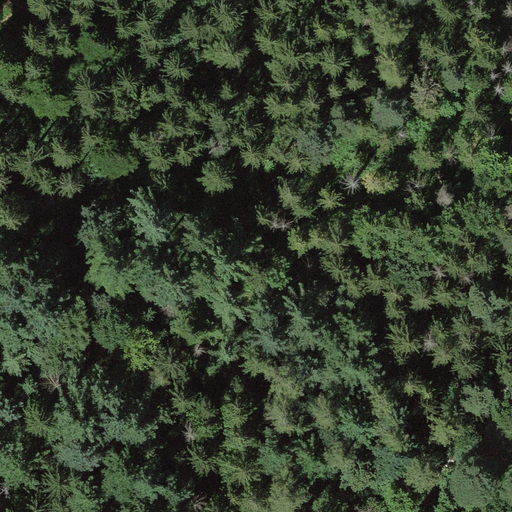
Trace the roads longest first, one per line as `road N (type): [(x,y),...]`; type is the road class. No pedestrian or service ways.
road 1 (track): [(259,511),(511,449)]
road 2 (track): [(511,392),(386,511)]
